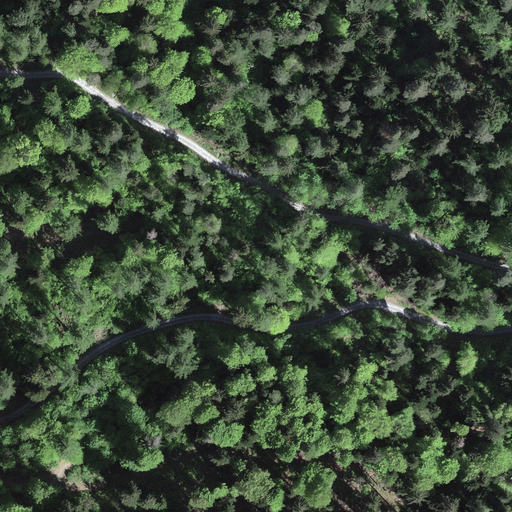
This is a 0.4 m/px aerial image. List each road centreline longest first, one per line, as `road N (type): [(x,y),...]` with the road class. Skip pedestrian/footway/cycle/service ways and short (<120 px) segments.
road 1 (track): [(0,71),(79,83),(312,215),(372,224),(511,266)]
road 2 (track): [(511,328),(447,329),(370,303),(305,325),(194,317),(99,350),(70,379),(0,421)]
road 3 (track): [(0,233),(73,235),(130,222)]
